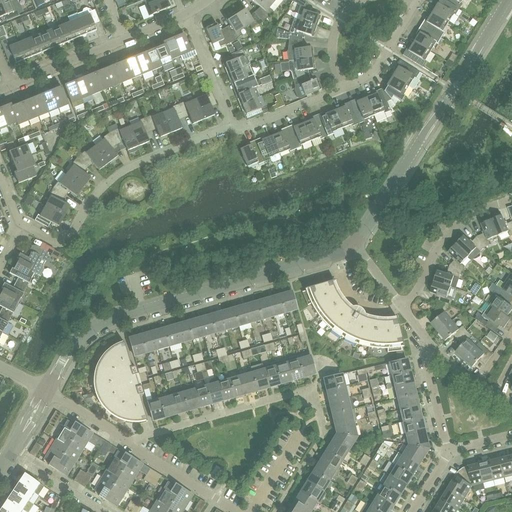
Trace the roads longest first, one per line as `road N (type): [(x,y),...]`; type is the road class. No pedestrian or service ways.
road 1 (tertiary): [(45,391),(88,328),(352,244)]
road 2 (tertiary): [(352,244),(507,0)]
road 3 (residential): [(20,226),(66,242),(131,166),(236,132)]
road 4 (residential): [(125,439),(311,392)]
road 5 (residential): [(401,303),(452,226),(511,199)]
road 6 (residential): [(237,511),(125,439)]
road 7 (residential): [(236,132),(184,15)]
road 8 (residential): [(11,84),(126,38)]
